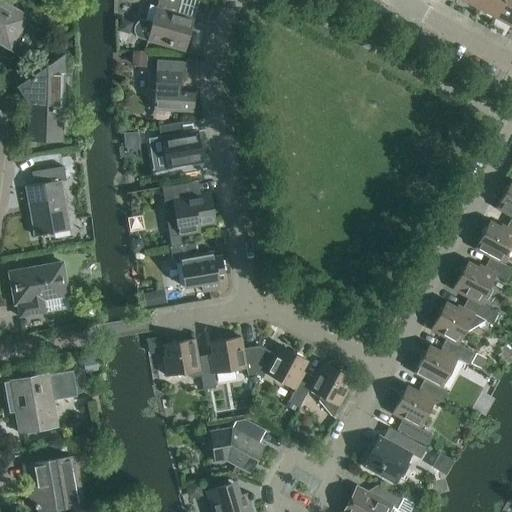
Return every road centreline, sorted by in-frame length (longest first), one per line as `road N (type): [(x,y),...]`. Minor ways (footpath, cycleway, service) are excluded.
road 1 (residential): [(243,304),(211,88),(237,0)]
road 2 (residential): [(386,372),(511,145)]
road 3 (residential): [(386,372),(243,304)]
road 4 (residential): [(511,59),(402,0)]
